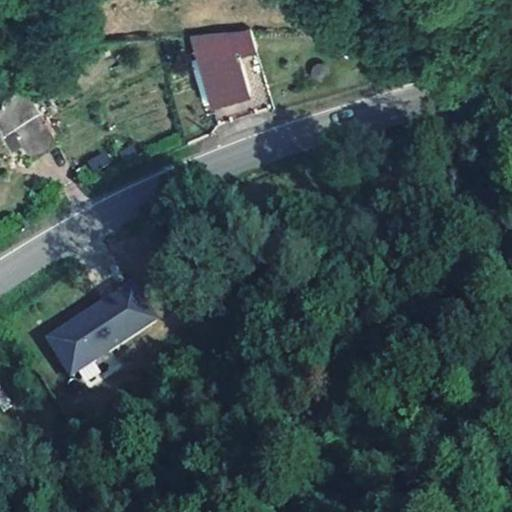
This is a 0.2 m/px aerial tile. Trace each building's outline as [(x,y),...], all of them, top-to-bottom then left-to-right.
[(221,77),(215,79),(223,105),(261,93),(250,55),(264,51),(260,39),(258,33),(213,47),(221,77)] [(221,77),(213,47),(205,50),(215,79),(221,77)] [(70,138),(41,90),(5,115),(29,151),(37,147),(43,156),(70,138)] [(95,173),(112,159),(103,148),(86,162),(95,173)] [(156,321),(134,286),(48,342),(71,376),(156,321)]
